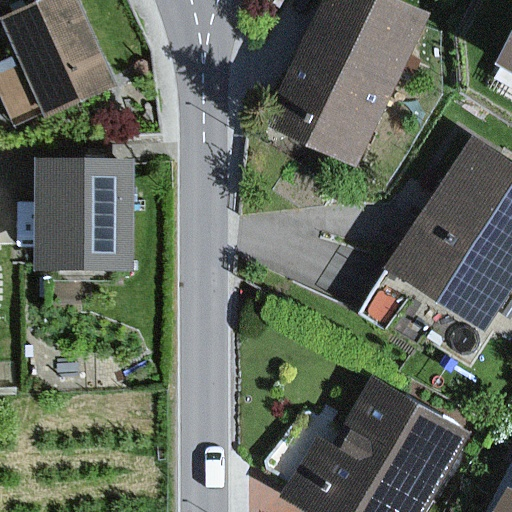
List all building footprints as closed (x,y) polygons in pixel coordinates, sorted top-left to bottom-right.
[(106,84),(67,0),(32,0),(0,14),(0,39),(7,55),(0,58),(0,108),(9,128),(106,84)] [(418,17),(381,0),(330,0),(271,126),(349,163),(418,17)] [(511,27),(493,62),(511,72),(511,27)] [(511,284),(511,165),(469,139),(384,271),(481,332),(511,284)] [(119,158),(16,155),(17,263),(118,263),(119,158)] [(481,332),(384,271),(358,317),(469,385),(494,341),(481,332)] [(302,511),(425,511),(473,433),(370,371),(325,445),(314,438),(278,497),(302,511)] [(511,511),(511,490),(500,511),(511,511)]
